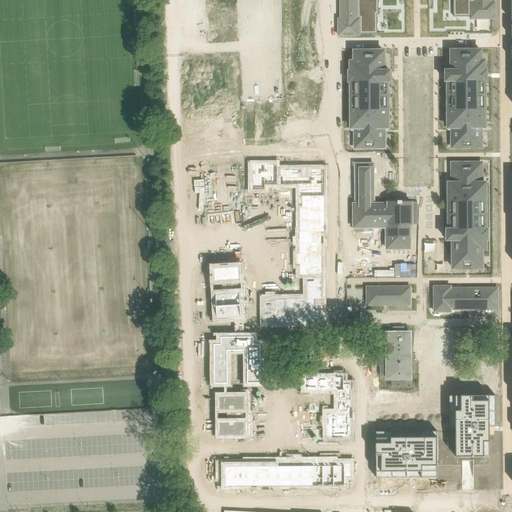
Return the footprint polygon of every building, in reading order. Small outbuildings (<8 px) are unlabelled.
[(223,0),(198,2),(199,15),(207,15),(207,21),(225,20),(223,0)] [(322,0),(301,0),(302,11),(323,11),(322,0)] [(340,0),(341,19),(338,19),(338,35),(359,35),(359,34),(377,34),(377,18),(373,18),(373,14),(377,14),(378,14),(378,0),(453,0),(453,16),(470,16),(470,19),(495,18),(495,2),(491,2),(490,0),(340,0)] [(323,11),(302,11),(302,22),(323,22),(323,11)] [(208,27),(199,28),(200,41),(226,39),(225,20),(207,21),(208,27)] [(323,22),(302,22),(302,32),(323,32),(323,22)] [(323,32),(302,32),(302,43),(323,43),(323,32)] [(323,43),(302,43),(302,55),(303,55),(323,55),(323,43)] [(451,70),(445,70),(446,81),(448,81),(448,127),(452,127),(452,147),(482,147),(481,127),(485,127),(485,81),(487,81),(487,69),(485,69),(485,60),(481,60),(481,50),(451,50),(451,70)] [(351,71),(348,71),(349,82),(351,82),(351,128),(355,128),(355,148),(384,148),(384,128),(388,128),(388,81),(390,81),(390,71),(384,71),(384,51),(354,51),(354,62),(351,62),(351,71)] [(227,55),(201,56),(202,70),(210,70),(210,76),(228,75),(227,55)] [(323,55),(303,55),(303,66),(317,66),(317,60),(323,60),(323,55)] [(317,66),(303,66),(303,77),(324,77),(323,72),(317,72),(317,66)] [(210,82),(202,83),(203,95),(229,94),(228,75),(210,76),(210,82)] [(324,77),(303,77),(303,88),(317,88),(317,81),(324,81),(324,77)] [(317,88),(303,88),(303,98),(324,98),(324,94),(317,94),(317,88)] [(229,94),(203,95),(204,108),(212,107),(212,114),(230,113),(229,94)] [(317,102),(296,102),(296,114),(318,114),(317,102)] [(213,120),(205,120),(205,133),(231,132),(230,113),(212,114),(213,120)] [(318,114),(296,114),(296,125),(304,125),(318,125),(318,114)] [(285,124),(271,124),(271,128),(272,128),(272,145),(285,145),(285,140),(285,124)] [(318,125),(304,125),(304,140),(304,145),(318,145),(318,125)] [(261,128),(250,128),(250,144),(250,149),(261,149),(261,128)] [(271,128),(261,128),(261,149),(272,149),(272,145),(272,128),(271,128)] [(231,132),(205,133),(206,146),(232,145),(231,132)] [(449,229),(447,229),(447,240),(453,240),(453,268),(483,268),(483,249),(486,249),(486,240),(489,240),(488,229),(486,229),(486,183),(482,183),(482,163),(452,163),(452,183),(449,183),(449,229)] [(264,164),(252,164),(252,190),(265,190),(265,185),(264,185),(264,164)] [(277,164),(264,164),(264,185),(265,185),(277,185),(277,164)] [(355,204),(354,204),(354,227),(355,227),(355,231),(361,231),(361,261),(396,261),(396,249),(410,248),(410,225),(412,225),(412,224),(418,224),(417,203),(412,203),(412,202),(389,202),(389,204),(374,204),(374,164),(355,164),(355,204)] [(233,168),(208,170),(208,183),(216,183),(217,189),(234,188),(233,168)] [(301,169),(280,169),(280,181),(282,181),(282,184),(280,184),(280,185),(299,184),(304,184),(325,184),(324,169),(311,169),(311,176),(301,176),(301,169)] [(304,184),(299,184),(299,196),(302,196),(325,196),(325,184),(304,184)] [(217,195),(209,196),(210,208),(235,207),(234,188),(217,189),(217,195)] [(325,196),(302,196),(302,207),(302,208),(325,208),(325,196)] [(235,207),(210,208),(211,221),(236,220),(235,207)] [(302,207),(300,207),(300,220),(325,220),(325,208),(302,208),(302,207)] [(325,220),(300,220),(300,231),(300,232),(322,232),(325,232),(325,220)] [(300,231),(299,231),(299,243),(322,243),(322,232),(300,232),(300,231)] [(322,243),(299,243),(299,253),(299,254),(322,253),(322,243)] [(299,253),(297,253),(297,265),(299,265),(299,264),(322,264),(322,253),(299,254),(299,253)] [(322,264),(299,264),(299,265),(299,276),(322,276),(322,264)] [(239,267),(214,268),(214,281),(222,281),(226,280),(227,287),(240,286),(239,280),(242,279),(241,267),(239,267)] [(308,279),(307,279),(307,298),(307,303),(308,323),(323,323),(322,309),(315,309),(315,300),(322,300),(322,279),(310,279),(310,281),(308,281),(308,279)] [(223,294),(215,294),(216,307),(236,305),(241,305),(241,306),(246,305),(245,285),(240,286),(227,287),(227,293),(223,294)] [(450,286),(434,287),(434,312),(451,311),(451,309),(498,309),(498,288),(450,288),(450,286)] [(367,287),(367,305),(410,305),(410,287),(367,287)] [(275,298),(264,298),(264,324),(275,323),(275,298)] [(286,298),(275,298),(275,323),(286,323),(286,298)] [(297,298),(286,298),(286,323),(297,323),(297,298)] [(307,298),(297,298),(297,323),(308,323),(307,303),(307,298)] [(236,305),(216,307),(216,319),(242,318),(241,306),(241,305),(236,305)] [(387,335),(379,336),(380,376),(387,376),(387,379),(391,379),(391,387),(407,386),(407,379),(411,379),(410,333),(403,333),(403,328),(394,328),(394,333),(387,333),(387,335)] [(237,337),(221,337),(221,344),(221,345),(227,344),(227,351),(228,351),(237,351),(237,337)] [(254,337),(237,337),(237,351),(247,350),(248,350),(247,344),(254,344),(254,337)] [(221,344),(214,344),(214,357),(228,357),(228,351),(227,351),(227,344),(221,345),(221,344)] [(248,350),(247,350),(247,357),(261,357),(261,344),(254,344),(247,344),(248,350)] [(228,357),(214,357),(214,370),(228,370),(228,357)] [(261,357),(247,357),(247,370),(261,370),(261,357)] [(228,370),(214,370),(214,383),(228,383),(228,375),(228,370)] [(261,370),(247,370),(247,375),(247,383),(261,383),(261,370)] [(318,377),(304,377),(305,391),(318,391),(318,377)] [(331,377),(318,377),(318,391),(331,391),(331,377)] [(344,377),(331,377),(331,391),(337,391),(337,390),(344,390),(343,384),(344,384),(344,377)] [(344,390),(337,390),(337,391),(337,400),(351,400),(351,384),(344,384),(343,384),(344,390)] [(392,431),(376,431),(376,439),(376,446),(376,455),(376,458),(376,478),(438,477),(437,465),(462,465),(462,460),(473,460),(473,465),(489,465),(489,457),(490,457),(490,427),(496,427),(496,395),(449,396),(450,427),(456,427),(456,431),(437,432),(437,431),(406,431),(400,431),(398,431),(392,431)] [(247,396),(219,396),(219,409),(227,409),(231,409),(232,416),(247,416),(247,415),(247,396)] [(351,400),(337,400),(338,413),(351,413),(351,400)] [(319,404),(305,404),(305,413),(319,413),(319,404)] [(338,413),(326,413),(326,425),(351,425),(351,413),(338,413)] [(227,422),(219,422),(219,435),(249,435),(249,415),(247,415),(247,416),(232,416),(232,422),(227,422)] [(351,425),(326,425),(326,438),(352,438),(351,425)] [(334,460),(322,461),(322,465),(323,465),(323,486),(334,486),(334,463),(334,460)] [(258,461),(247,461),(247,463),(247,486),(258,486),(258,461)] [(269,461),(258,461),(258,486),(269,486),(269,461)] [(280,461),(269,461),(269,486),(280,486),(280,461)] [(291,461),(280,461),(280,486),(291,486),(290,466),(291,466),(291,461)] [(313,461),(301,461),(301,465),(301,486),(312,486),(312,465),(313,465),(313,461)] [(247,463),(236,464),(237,486),(247,486),(247,463)] [(334,463),(334,486),(345,486),(345,477),(351,477),(351,463),(334,463)] [(236,464),(219,464),(219,478),(225,478),(225,486),(237,486),(236,464)] [(291,466),(290,466),(291,486),(301,486),(301,465),(291,466)] [(313,465),(312,465),(312,486),(323,486),(323,465),(322,465),(313,465)]
